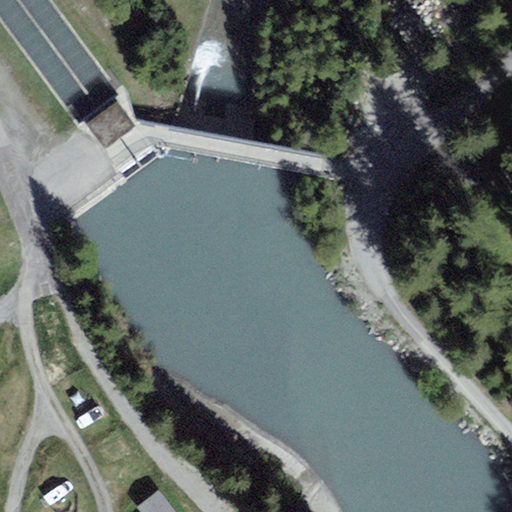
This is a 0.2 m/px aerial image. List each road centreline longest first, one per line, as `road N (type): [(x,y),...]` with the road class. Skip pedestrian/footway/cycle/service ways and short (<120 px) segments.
road 1 (unclassified): [(448,121),(400,159),(364,170),(150,139),(28,217),(0,156)]
road 2 (track): [(210,511),(88,349),(35,243)]
road 3 (track): [(364,170),(365,234),(388,295),(511,435)]
